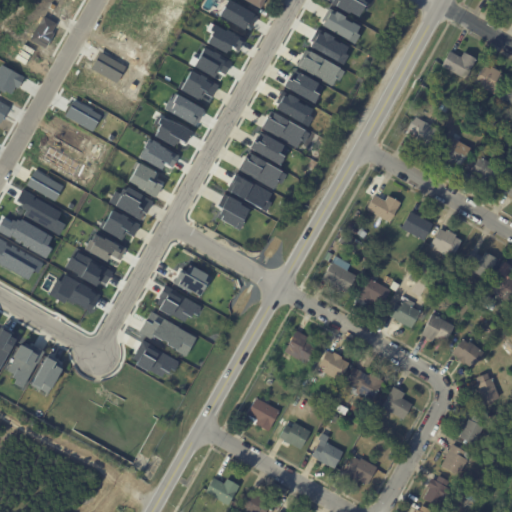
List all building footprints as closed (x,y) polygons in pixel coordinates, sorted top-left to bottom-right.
[(264,0),(259,10),(242,0),(264,0)] [(329,0),(329,2),(355,16),(361,5),(367,9),(372,0),(329,0)] [(253,16),(235,8),(230,17),(237,20),(237,22),(248,27),(253,16)] [(359,25),(327,10),(319,27),(351,42),(359,25)] [(335,61),(343,45),(316,31),(307,47),(335,61)] [(342,70),(304,50),(294,67),(332,88),(342,70)] [(450,52),(460,58),(463,53),(475,60),(464,80),(441,66),(449,52),(450,52)] [(484,66),(490,70),(491,68),(503,75),(502,77),(505,79),(495,97),(473,84),(483,66),(484,66)] [(178,91),(198,100),(201,94),(210,97),(216,84),(187,71),(178,91)] [(320,84),(294,73),(292,79),(285,76),(280,89),(314,102),(320,84)] [(511,83),(510,82),(502,100),(511,104),(511,83)] [(305,125),(313,108),(279,91),(271,108),(305,125)] [(439,110),(442,103),(449,106),(445,114),(439,110)] [(305,132),(269,112),(259,129),(296,149),(305,132)] [(418,120),(438,131),(426,151),(414,144),(417,139),(405,132),(414,117),(418,120)] [(495,128),(486,123),(490,117),(498,121),(495,128)] [(279,164),(286,146),(254,133),(247,151),(279,164)] [(460,167),(454,164),(453,165),(438,158),(448,137),(451,138),(453,134),(469,141),(466,147),(469,148),(460,167)] [(237,173),(276,188),(283,171),(244,155),(237,173)] [(471,174),(470,174),(471,171),(466,168),(471,159),(476,163),(479,157),(501,171),(492,187),(471,174)] [(125,182),(153,197),(160,185),(153,182),(157,174),(136,163),(125,182)] [(271,193),(233,175),(225,192),(263,210),(271,193)] [(511,197),(502,192),(511,176),(511,197)] [(140,221),(151,201),(124,186),(119,194),(113,190),(106,202),(140,221)] [(501,193),(505,195),(500,206),(491,201),(496,190),(501,193)] [(237,230),(247,207),(220,194),(215,206),(221,209),(216,220),(237,230)] [(375,195),(384,200),(387,195),(399,202),(388,222),(365,209),(373,195),(375,195)] [(138,223),(108,210),(99,230),(120,240),(123,233),(131,236),(138,223)] [(411,212),(432,223),(423,240),(401,228),(409,211),(411,212)] [(356,233),(360,227),(363,230),(366,233),(363,238),(356,233)] [(440,228),(445,231),(446,229),(462,238),(451,258),(429,246),(439,228),(440,228)] [(472,251),(482,257),(485,252),(497,259),(486,279),(463,266),(471,251),(472,251)] [(328,262),(324,259),(328,252),(332,254),(328,262)] [(509,256),(511,258),(511,271),(509,276),(511,278),(511,308),(511,310),(492,298),(493,297),(489,295),(491,291),(490,290),(500,274),(495,271),(508,255),(509,256)] [(325,282),(321,280),(335,256),(349,264),(346,270),(355,276),(345,293),(325,282)] [(208,275),(189,267),(186,273),(177,269),(170,285),(199,297),(208,275)] [(387,275),(394,279),(390,285),(383,281),(387,275)] [(368,278),(389,290),(380,305),(370,299),(368,304),(356,298),(367,277),(368,278)] [(199,308),(167,290),(156,309),(182,323),(187,313),(194,317),(199,308)] [(485,291),(489,293),(484,303),(478,299),(483,290),(485,291)] [(402,323),(388,316),(395,303),(401,306),(403,302),(420,311),(411,328),(402,323)] [(491,310),(496,312),(493,318),(488,315),(491,310)] [(137,334),(185,355),(194,334),(146,313),(137,334)] [(433,314),(453,326),(444,342),(434,337),(432,341),(420,335),(432,314),(433,314)] [(297,331),(307,337),(305,341),(315,347),(306,364),(283,352),(295,331),(297,331)] [(469,341),(483,352),(471,368),(464,363),(463,364),(455,358),(456,357),(451,353),(462,339),(467,343),(469,341)] [(177,359),(139,342),(135,352),(139,354),(133,365),(160,377),(162,371),(171,375),(177,359)] [(20,388),(41,351),(29,344),(27,349),(19,344),(4,370),(14,375),(10,382),(20,388)] [(327,351),(332,354),(333,352),(342,357),(341,359),(349,363),(339,380),(322,371),(324,369),(318,366),(327,351)] [(60,368),(43,358),(28,384),(46,394),(60,368)] [(355,368),(368,375),(369,374),(383,381),(371,402),(358,394),(357,396),(348,391),(351,386),(345,383),(353,367),(355,368)] [(477,393),(474,385),(477,383),(475,378),(487,373),(489,379),(491,378),(499,398),(483,405),(478,392),(477,393)] [(393,387),(404,393),(401,398),(411,404),(402,420),(381,407),(393,386),(393,387)] [(319,395),(325,399),(322,404),(316,400),(319,395)] [(253,419),(246,415),(255,398),(278,411),(267,431),(254,424),(256,420),(253,419)] [(334,402),(343,407),(340,413),(331,408),(334,402)] [(333,422),(326,417),(330,411),(338,415),(333,422)] [(473,415),(483,420),(481,426),(483,428),(474,445),(459,437),(463,429),(462,428),(463,426),(464,426),(468,419),(470,420),(473,415)] [(299,449),(278,437),(285,425),(290,428),(294,423),(310,432),(299,449)] [(317,459),(311,456),(318,444),(323,447),(326,442),(342,452),(333,469),(317,459)] [(440,466),(452,445),(474,458),(472,463),(467,460),(459,476),(440,466)] [(349,478),(349,477),(349,476),(344,473),(353,457),(359,460),(360,458),(376,467),(366,485),(358,481),(357,482),(349,478)] [(423,499),(429,488),(428,487),(432,479),(435,481),(438,476),(449,482),(446,487),(448,488),(437,507),(423,499)] [(213,478),(223,484),(226,479),(238,486),(227,505),(204,492),(212,478),(213,478)] [(464,487),(460,494),(452,489),(456,481),(464,487)] [(250,492),(270,502),(265,511),(245,511),(239,509),(248,491),(250,492)]
